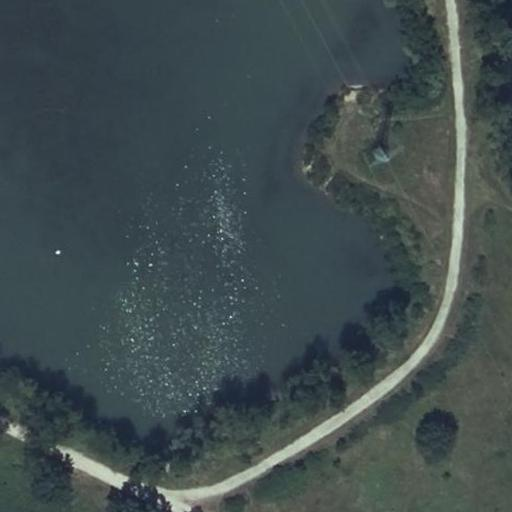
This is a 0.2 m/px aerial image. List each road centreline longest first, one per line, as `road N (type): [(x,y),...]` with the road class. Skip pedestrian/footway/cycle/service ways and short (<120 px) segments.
road 1 (track): [(154,495),(194,496),(253,470),(408,368),(436,333),(462,209),(464,133),(448,0)]
road 2 (track): [(192,511),(0,426)]
